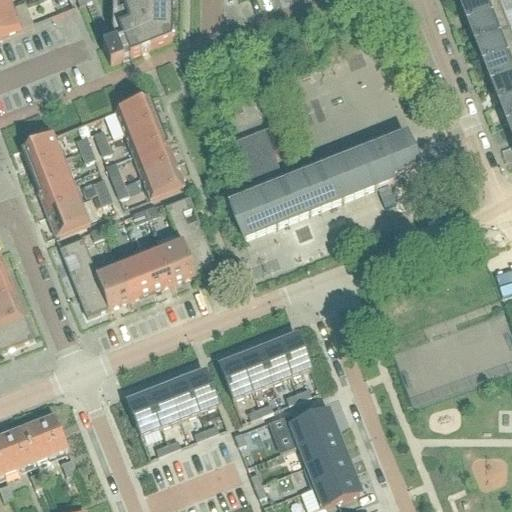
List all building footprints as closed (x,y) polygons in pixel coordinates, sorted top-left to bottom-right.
[(0,0),(0,17),(12,12),(6,0),(0,0)] [(73,0),(78,12),(90,7),(86,0),(73,0)] [(171,47),(172,0),(120,0),(117,1),(129,29),(117,33),(129,63),(171,47)] [(457,0),(461,9),(484,0),(457,0)] [(484,0),(461,9),(469,29),(502,16),(496,0),(484,0)] [(12,12),(0,17),(0,43),(21,35),(12,12)] [(469,29),(477,49),(510,36),(502,16),(469,29)] [(477,49),(485,69),(511,58),(511,40),(510,36),(477,49)] [(115,47),(102,52),(109,71),(123,66),(115,47)] [(511,58),(485,69),(493,90),(511,82),(511,58)] [(511,82),(493,90),(501,110),(511,105),(511,82)] [(115,119),(123,141),(158,127),(149,105),(115,119)] [(511,105),(501,110),(509,130),(511,128),(511,105)] [(123,141),(132,162),(166,149),(158,127),(123,141)] [(242,196),(248,194),(251,203),(229,212),(243,248),(377,195),(376,193),(392,186),(390,181),(417,171),(406,143),(307,181),(304,172),(281,181),(272,158),(284,153),(274,130),(227,149),(224,150),(237,183),(242,196)] [(102,137),(93,141),(97,152),(106,148),(102,137)] [(20,156),(28,178),(63,165),(54,143),(20,156)] [(85,144),(76,147),(80,158),(90,155),(85,144)] [(106,148),(97,152),(101,163),(111,159),(106,148)] [(132,162),(141,184),(175,170),(166,149),(132,162)] [(90,155),(80,158),(85,170),(94,166),(90,155)] [(28,178),(37,200),(71,186),(63,165),(28,178)] [(175,170),(141,184),(149,206),(184,192),(175,170)] [(119,179),(109,183),(114,194),(123,190),(119,179)] [(37,200),(45,221),(80,207),(71,186),(37,200)] [(102,186),(93,190),(97,201),(106,197),(102,186)] [(123,190),(114,194),(118,205),(128,202),(123,190)] [(106,197),(97,201),(102,212),(111,208),(106,197)] [(165,212),(178,247),(192,281),(215,272),(197,226),(186,230),(182,219),(192,214),(188,203),(165,212)] [(80,207),(45,221),(54,243),(89,229),(80,207)] [(154,212),(143,217),(147,226),(158,221),(154,212)] [(143,217),(132,221),(136,230),(147,226),(143,217)] [(112,229),(101,234),(104,243),(115,238),(112,229)] [(101,234),(89,238),(93,247),(104,243),(101,234)] [(109,314),(95,280),(82,245),(59,255),(63,266),(74,262),(78,273),(68,277),(86,323),(109,314)] [(178,247),(155,256),(169,290),(192,281),(178,247)] [(155,256),(135,264),(149,298),(169,290),(155,256)] [(135,264),(115,272),(129,306),(149,298),(135,264)] [(115,272),(95,280),(109,314),(129,306),(115,272)] [(0,284),(0,307),(15,302),(7,282),(0,284)] [(0,307),(0,330),(23,321),(15,302),(0,307)] [(23,321),(0,330),(0,357),(32,345),(23,321)] [(310,376),(303,360),(296,342),(276,350),(290,384),(310,376)] [(290,384),(276,350),(257,358),(271,392),(290,384)] [(271,392),(257,358),(238,365),(252,399),(271,392)] [(252,399),(238,365),(219,373),(225,390),(232,407),(252,399)] [(218,413),(210,393),(204,378),(184,386),(198,420),(218,413)] [(198,420),(184,386),(165,394),(179,428),(198,420)] [(179,428),(165,394),(146,401),(160,435),(179,428)] [(307,396),(296,400),(299,408),(310,403),(307,396)] [(296,400),(285,404),(288,412),(299,408),(296,400)] [(160,435),(146,401),(126,409),(132,424),(140,443),(160,435)] [(269,411),(258,415),(261,422),(272,418),(269,411)] [(258,415),(247,420),(250,427),(261,422),(258,415)] [(300,454),(335,440),(326,418),(287,434),(295,456),(300,454)] [(36,431),(22,436),(29,453),(36,469),(49,464),(67,457),(62,443),(61,440),(60,439),(54,423),(36,431)] [(215,432),(204,436),(207,444),(218,439),(215,432)] [(1,444),(0,444),(0,471),(4,482),(14,478),(32,471),(36,469),(29,453),(22,436),(19,438),(1,444)] [(204,436),(193,441),(196,448),(207,444),(204,436)] [(245,451),(241,439),(233,442),(238,454),(245,451)] [(307,472),(342,459),(335,440),(300,454),(307,472)] [(177,447),(166,451),(169,459),(180,454),(177,447)] [(166,451),(155,456),(158,463),(169,459),(166,451)] [(342,459),(307,472),(302,474),(311,495),(350,479),(342,459)] [(61,470),(65,482),(75,478),(71,467),(61,470)] [(34,494),(43,491),(39,479),(30,483),(34,494)] [(329,511),(359,500),(350,479),(311,495),(317,511),(329,511)] [(249,483),(254,494),(261,491),(257,480),(249,483)] [(261,491),(254,494),(258,506),(266,503),(261,491)] [(0,502),(2,507),(12,503),(7,492),(0,494),(0,502)]
